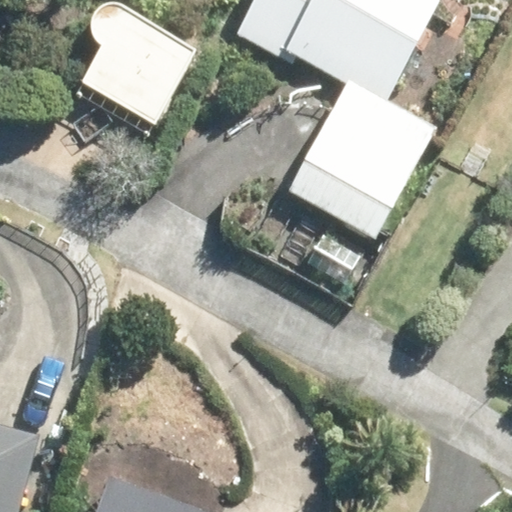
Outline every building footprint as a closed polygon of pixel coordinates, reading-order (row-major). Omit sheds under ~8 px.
[(245,0),(228,34),(278,60),(282,52),(337,81),(281,191),(371,237),(427,124),(379,100),(429,0),(428,0),(245,0)] [(72,80),(147,122),(189,51),(115,8),(108,5),(101,3),(94,6),(88,9),(84,15),(82,22),(82,28),(83,35),(87,41),(93,46),(72,80)] [(302,263),(339,284),(354,259),(316,238),(302,263)] [(0,511),(4,511),(23,432),(0,426),(0,511)] [(190,511),(95,475),(80,511),(190,511)]
